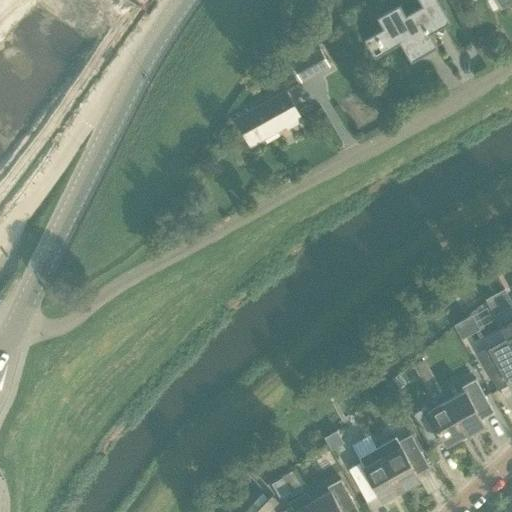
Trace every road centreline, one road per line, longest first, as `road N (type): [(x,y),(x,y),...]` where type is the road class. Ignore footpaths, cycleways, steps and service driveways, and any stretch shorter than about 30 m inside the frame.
road 1 (residential): [(15,320),(61,326),(129,278),(511,65)]
road 2 (secondary): [(15,320),(125,95)]
road 3 (unclassified): [(125,95),(110,93),(80,121),(0,240)]
